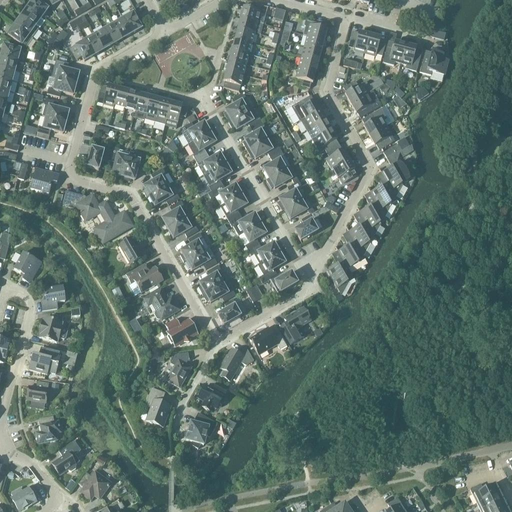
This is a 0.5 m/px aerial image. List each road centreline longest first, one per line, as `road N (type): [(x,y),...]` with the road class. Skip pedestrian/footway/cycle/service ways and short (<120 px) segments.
road 1 (residential): [(308,279),(369,165),(327,90),(342,20)]
road 2 (residential): [(217,338),(129,195),(72,179),(70,162)]
road 3 (residential): [(308,279),(199,91)]
road 4 (residential): [(70,162),(95,72),(164,31)]
road 5 (residential): [(0,422),(30,312),(19,290),(0,302)]
